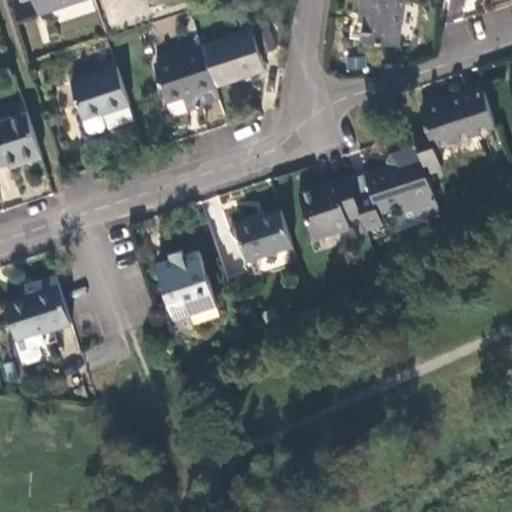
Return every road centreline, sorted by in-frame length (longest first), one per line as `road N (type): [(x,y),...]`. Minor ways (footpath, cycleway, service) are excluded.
road 1 (residential): [(0,244),(291,144),(295,107)]
road 2 (residential): [(295,107),(511,40)]
